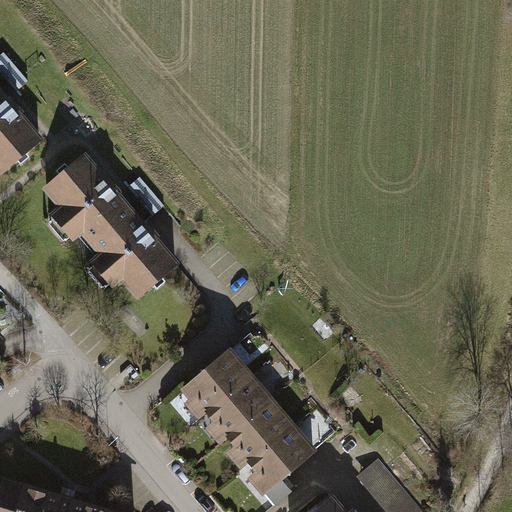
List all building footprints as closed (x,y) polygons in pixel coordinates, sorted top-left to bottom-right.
[(45,141),(0,88),(0,176),(1,178),(45,141)] [(179,266),(85,155),(43,191),(58,209),(49,216),(73,245),(81,238),(97,257),(89,264),(112,292),(122,284),(137,302),(179,266)] [(318,452),(231,350),(180,393),(188,402),(182,407),(197,425),(206,417),(213,425),(205,431),(219,448),(227,441),(234,450),(227,456),(241,473),(249,466),(256,475),(249,481),(264,498),(318,452)] [(423,511),(379,460),(357,479),(385,511),(423,511)] [(109,511),(3,479),(0,487),(0,511),(109,511)] [(345,511),(334,498),(317,511),(345,511)]
